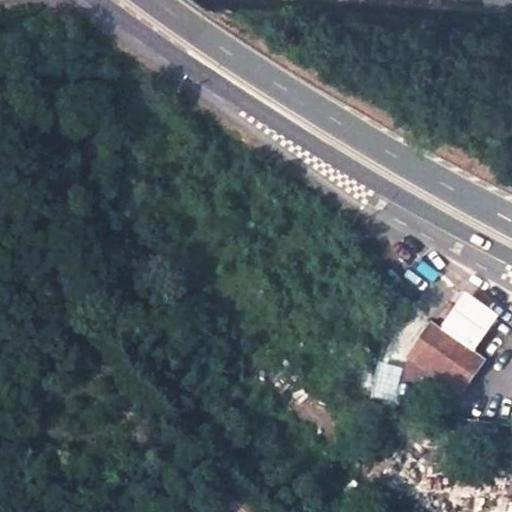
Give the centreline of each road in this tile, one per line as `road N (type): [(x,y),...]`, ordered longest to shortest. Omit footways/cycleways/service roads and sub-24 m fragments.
road 1 (primary): [(511,220),(345,128),(163,0)]
road 2 (primary): [(106,0),(421,217)]
